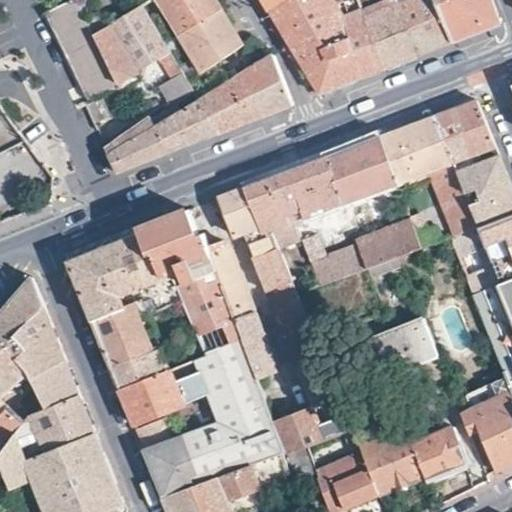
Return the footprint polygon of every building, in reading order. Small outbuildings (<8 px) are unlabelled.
[(93,33),(77,0),(71,0),(46,14),(90,101),(101,95),(106,92),(118,86),(93,33)] [(148,0),(142,4),(166,43),(179,35),(221,9),(215,0),(148,0)] [(287,0),(261,0),(262,1),(269,12),(287,0)] [(345,25),(337,5),(333,0),(287,0),(269,12),(295,54),(318,92),(320,93),(337,86),(362,76),(348,36),(345,25)] [(384,68),(355,0),(346,0),(337,5),(345,25),(348,36),(362,76),(373,72),(384,68)] [(418,54),(395,0),(355,0),(384,68),(401,61),(418,54)] [(453,40),(436,0),(395,0),(418,54),(435,47),(453,40)] [(491,0),(436,0),(453,40),(475,31),(499,22),(499,20),(491,0)] [(142,4),(93,33),(118,86),(106,92),(110,98),(128,89),(124,80),(159,59),(172,78),(159,87),(170,107),(193,96),(187,80),(166,43),(142,4)] [(221,9),(179,35),(201,71),(243,45),(242,43),(230,24),(221,9)] [(293,104),(273,56),(232,80),(248,121),(269,113),(293,104)] [(232,80),(195,101),(217,133),(232,127),(248,121),(232,80)] [(90,101),(85,105),(92,123),(109,116),(101,95),(90,101)] [(456,106),(435,114),(458,173),(476,165),(475,161),(482,159),(479,153),(496,146),(478,101),(478,100),(477,99),(476,99),(475,99),(456,106)] [(150,117),(168,151),(192,142),(217,133),(195,101),(171,115),(167,109),(150,117)] [(433,177),(456,235),(479,226),(458,173),(435,114),(426,118),(412,123),(431,172),(433,177)] [(148,116),(102,147),(112,173),(140,162),(168,151),(150,117),(148,116)] [(396,129),(417,184),(421,182),(419,176),(431,172),(412,123),(403,127),(396,129)] [(407,181),(409,187),(417,184),(396,129),(387,133),(380,135),(399,181),(400,184),(407,181)] [(327,155),(344,201),(399,181),(380,135),(357,144),(327,155)] [(476,165),(458,173),(479,226),(511,212),(511,183),(499,152),(482,159),(475,161),(476,165)] [(266,231),(271,229),(292,221),(289,215),(304,209),(306,216),(344,201),(327,155),(269,177),(247,186),(263,224),(266,231)] [(297,365),(323,355),(316,336),(298,291),(294,279),(276,232),(273,233),(271,229),(266,231),(263,224),(247,186),(229,193),(217,197),(219,204),(224,202),(237,233),(245,230),(246,231),(268,289),(296,363),(297,365)] [(138,226),(140,230),(163,290),(177,285),(214,270),(204,246),(210,244),(204,230),(200,232),(191,207),(164,217),(138,226)] [(511,212),(479,226),(502,282),(511,278),(511,212)] [(368,266),(400,255),(424,247),(412,217),(358,237),(368,266)] [(456,235),(453,236),(476,293),(502,282),(479,226),(456,235)] [(71,258),(93,317),(132,302),(144,298),(149,313),(182,299),(177,285),(163,290),(140,230),(104,245),(71,258)] [(303,238),(308,250),(323,243),(319,231),(303,238)] [(321,284),(368,266),(358,237),(355,238),(356,241),(327,252),(323,243),(308,250),(314,266),(321,284)] [(204,246),(214,270),(234,319),(256,310),(233,247),(225,238),(210,244),(204,246)] [(309,288),(321,284),(314,266),(303,270),(309,288)] [(182,299),(205,355),(243,341),(234,319),(214,270),(177,285),(182,299)] [(0,311),(0,399),(1,400),(23,371),(40,400),(67,358),(33,273),(0,311)] [(476,293),(510,379),(511,385),(511,278),(502,282),(476,293)] [(108,354),(121,388),(170,368),(162,347),(153,350),(132,302),(93,317),(108,354)] [(256,310),(234,319),(243,341),(258,378),(276,371),(257,313),(256,310)] [(369,383),(439,355),(424,316),(354,345),(369,383)] [(183,436),(146,450),(151,463),(165,497),(228,475),(252,466),(284,455),(288,453),(274,418),(258,378),(243,341),(205,355),(196,358),(210,395),(220,423),(183,436)] [(311,404),(338,394),(323,355),(297,365),(311,404)] [(0,459),(3,468),(97,432),(81,393),(67,358),(40,400),(30,413),(24,424),(0,455),(0,459)] [(196,358),(170,368),(185,405),(210,395),(196,358)] [(170,368),(121,388),(128,404),(135,424),(181,406),(185,405),(170,368)] [(473,410),(462,414),(469,433),(477,429),(479,432),(481,431),(496,472),(511,463),(511,385),(510,379),(468,396),(473,410)] [(288,453),(308,446),(341,434),(353,430),(338,394),(311,404),(274,418),(288,453)] [(220,423),(210,395),(185,405),(181,406),(186,421),(179,424),(183,436),(220,423)] [(0,474),(6,475),(3,468),(0,459),(0,455),(24,424),(1,400),(0,399),(0,474)] [(361,450),(378,493),(425,473),(413,443),(404,422),(357,441),(361,450)] [(413,443),(425,473),(428,480),(435,480),(466,466),(469,462),(454,425),(413,443)] [(353,430),(341,434),(345,444),(356,439),(353,430)] [(33,476),(45,511),(104,511),(125,504),(115,477),(112,469),(97,432),(3,468),(6,475),(9,485),(33,476)] [(296,486),(318,479),(320,478),(317,469),(308,446),(288,453),(284,455),(296,486)] [(330,511),(338,511),(378,493),(361,450),(317,469),(320,478),(318,479),(330,511)] [(228,475),(241,511),(272,499),(262,471),(255,474),(252,466),(228,475)] [(165,497),(170,511),(238,511),(241,511),(228,475),(165,497)]
